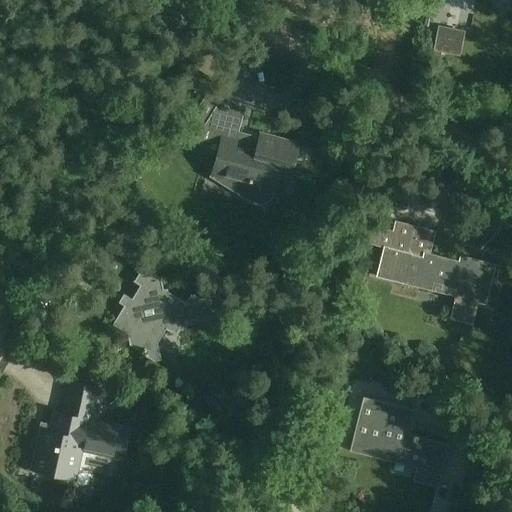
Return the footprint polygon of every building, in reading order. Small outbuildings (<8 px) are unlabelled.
[(465,30),(438,25),(433,50),(460,56),(465,30)] [(207,123),(206,122),(197,143),(210,149),(213,143),(223,145),(214,178),(215,178),(217,174),(249,182),(248,185),(250,186),(249,191),(250,195),(252,199),(255,202),(259,203),(264,203),(268,201),(271,198),(273,194),(277,178),(288,181),(293,165),(299,144),(261,134),(258,147),(237,142),(245,110),(219,103),(213,124),(207,123)] [(424,253),(423,256),(412,254),(412,252),(409,251),(415,225),(396,220),(393,231),(387,229),(376,276),(434,290),(435,284),(458,289),(456,298),(455,297),(450,318),(472,324),(478,303),(485,304),(495,265),(479,261),(478,265),(463,261),(463,263),(424,253)] [(364,242),(375,244),(379,227),(368,225),(364,242)] [(349,237),(329,229),(316,259),(336,267),(349,237)] [(127,308),(124,306),(113,326),(126,334),(130,345),(154,361),(161,359),(156,331),(159,325),(172,333),(173,331),(176,333),(180,327),(206,320),(207,323),(225,319),(220,294),(219,294),(218,291),(214,292),(215,294),(201,298),(191,293),(185,303),(167,292),(163,293),(159,278),(141,267),(133,281),(140,285),(127,308)] [(375,370),(372,379),(384,382),(386,373),(375,370)] [(49,424),(41,422),(32,463),(78,473),(83,451),(125,460),(132,426),(98,419),(105,386),(69,378),(62,411),(53,409),(49,424)] [(363,450),(417,464),(414,478),(437,484),(448,442),(409,432),(415,408),(363,395),(350,449),(363,452),(363,450)] [(286,485),(260,470),(251,485),(276,501),(286,485)]
